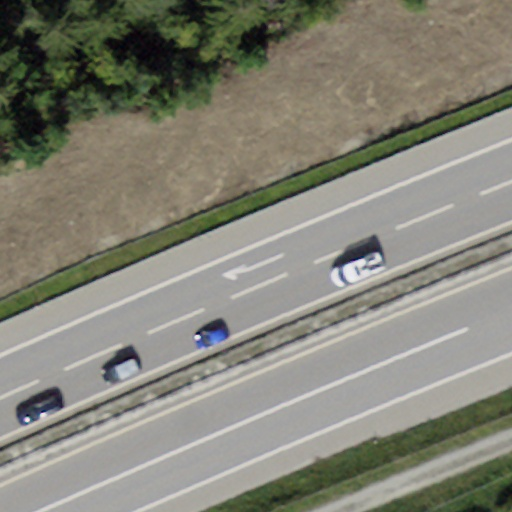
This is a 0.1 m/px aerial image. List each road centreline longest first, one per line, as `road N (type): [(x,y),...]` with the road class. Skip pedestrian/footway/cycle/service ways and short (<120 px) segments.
road 1 (motorway): [(511,187),(0,401)]
road 2 (track): [(0,212),(502,0)]
road 3 (motorway): [(0,509),(125,451),(470,330)]
road 4 (motorway): [(97,511),(470,330)]
road 5 (track): [(511,443),(350,511)]
